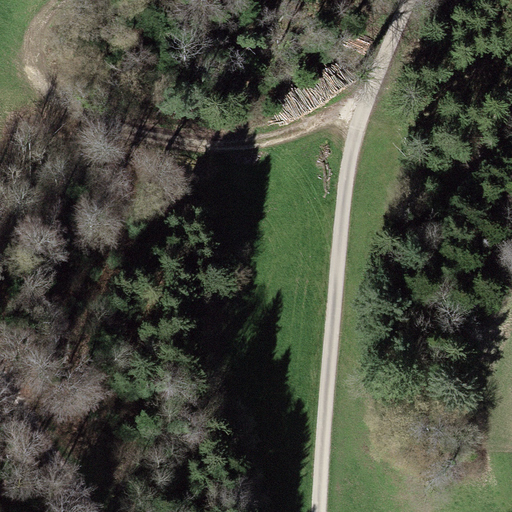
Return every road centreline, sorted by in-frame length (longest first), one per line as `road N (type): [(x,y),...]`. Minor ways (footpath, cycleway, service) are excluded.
road 1 (track): [(315,511),(334,273),(361,111)]
road 2 (track): [(61,0),(37,29),(30,57),(38,82),(66,106),(190,143),(245,143),(305,125)]
road 3 (track): [(0,373),(97,511)]
road 4 (track): [(407,0),(361,111)]
